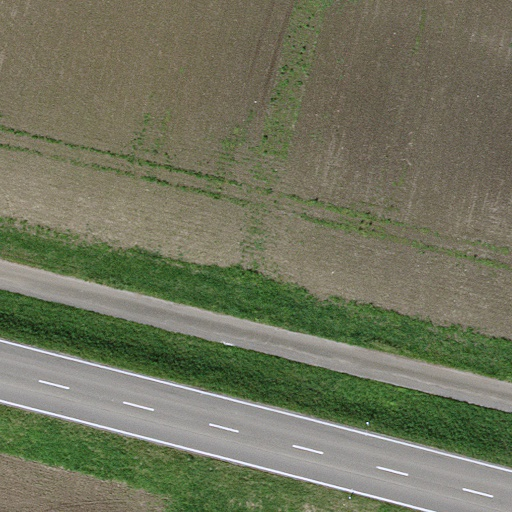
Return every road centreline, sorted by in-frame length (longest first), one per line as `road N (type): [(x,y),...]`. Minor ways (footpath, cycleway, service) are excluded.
road 1 (primary): [(0,370),(511,501)]
road 2 (track): [(0,282),(511,409)]
